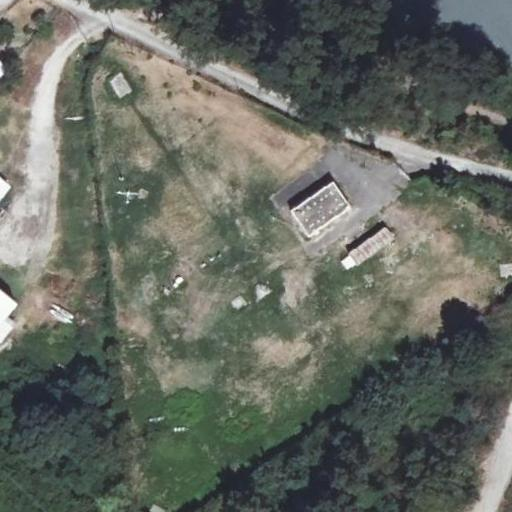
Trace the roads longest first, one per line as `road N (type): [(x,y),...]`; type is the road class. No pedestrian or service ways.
road 1 (track): [(270,0),(511,115)]
road 2 (unknown): [(82,4),(47,59),(42,163),(23,238)]
